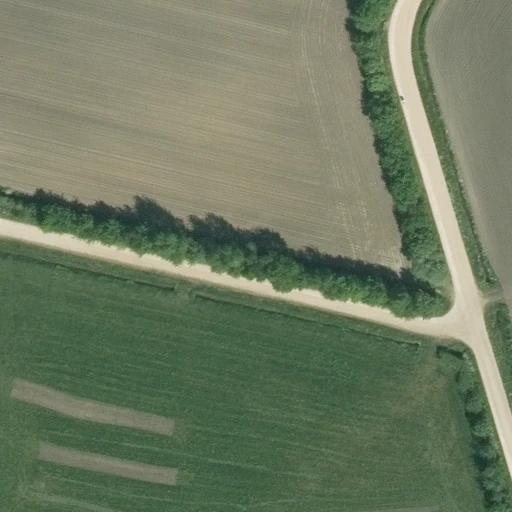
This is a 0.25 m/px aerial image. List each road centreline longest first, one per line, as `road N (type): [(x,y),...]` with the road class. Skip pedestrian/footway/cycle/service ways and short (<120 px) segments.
road 1 (track): [(479,330),(448,334),(0,227)]
road 2 (track): [(412,0),(406,71),(479,330)]
